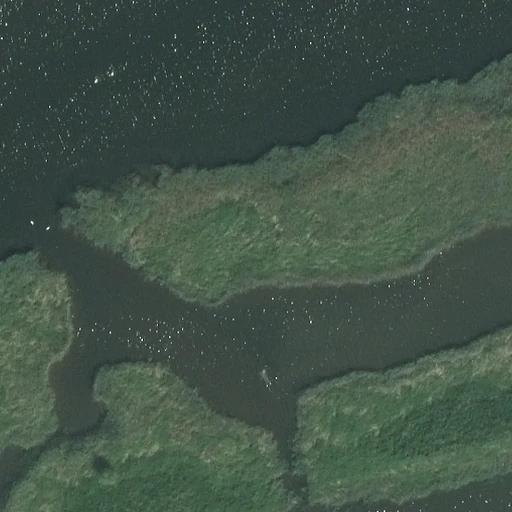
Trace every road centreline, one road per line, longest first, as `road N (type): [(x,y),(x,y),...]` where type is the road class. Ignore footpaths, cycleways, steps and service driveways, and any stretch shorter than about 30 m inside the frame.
road 1 (track): [(511,421),(336,471)]
road 2 (track): [(202,511),(336,471)]
